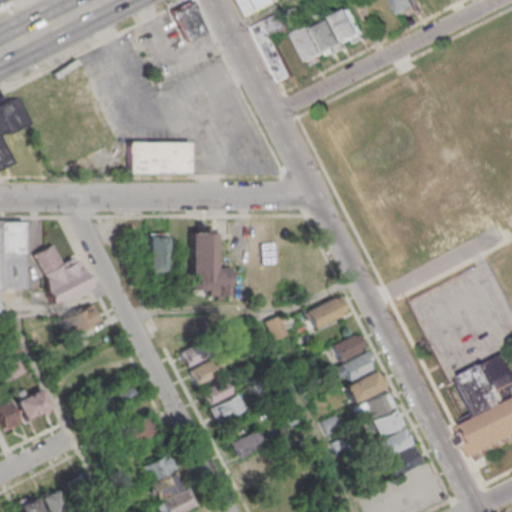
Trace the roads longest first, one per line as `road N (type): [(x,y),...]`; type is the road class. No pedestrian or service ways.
road 1 (tertiary): [(275,111),(477,511)]
road 2 (residential): [(229,511),(71,198)]
road 3 (residential): [(317,196),(0,198)]
road 4 (residential): [(493,0),(275,111)]
road 5 (tertiary): [(217,0),(275,111)]
